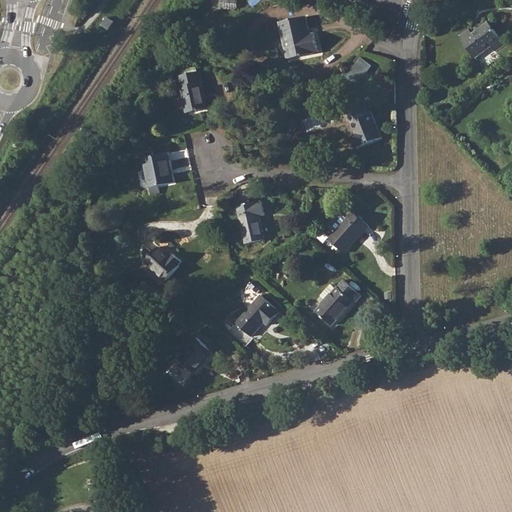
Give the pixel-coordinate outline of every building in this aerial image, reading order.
[(108,17),(102,25),(109,30),(115,22),(108,17)] [(306,17),(279,22),(287,59),(314,54),(314,52),(319,51),(315,34),(310,35),(304,36),(303,30),(308,29),(306,17)] [(469,31),(460,38),(474,58),(490,46),(494,51),(503,44),(489,24),(473,36),(469,31)] [(362,58),(343,81),(350,86),(353,81),(359,86),(373,66),(362,58)] [(197,71),(182,75),(179,76),(181,86),(180,86),(186,113),(207,109),(200,83),(202,82),(200,71),(197,71)] [(363,105),(346,113),(355,133),(350,135),(355,148),(360,146),(361,147),(383,138),(382,138),(371,111),(369,112),(366,104),(363,105)] [(167,153),(143,158),(149,188),(150,195),(159,194),(158,186),(173,183),(167,153)] [(237,206),(246,245),(265,240),(260,216),(264,215),(262,202),(257,203),(257,202),(237,206)] [(329,239),(344,253),(369,226),(354,212),(329,239)] [(159,247),(145,262),(166,281),(180,266),(179,265),(182,261),(174,254),(170,257),(159,247)] [(326,300),(316,311),(332,325),(353,301),(356,303),(362,297),(362,296),(344,280),(336,289),(331,285),(321,295),(326,300)] [(251,283),(249,285),(258,293),(260,291),(251,283)] [(261,295),(228,332),(245,346),(253,338),(252,336),(264,322),(267,325),(279,313),(276,310),(277,309),(261,295)] [(213,353),(197,338),(178,359),(194,373),(213,353)]
